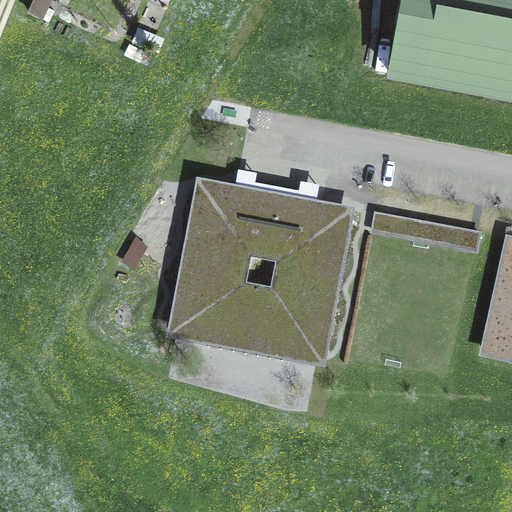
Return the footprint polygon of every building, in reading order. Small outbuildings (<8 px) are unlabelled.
[(35,0),(30,12),(41,18),(49,0),(35,0)] [(511,0),(406,0),(392,77),(511,98),(511,0)] [(177,329),(318,356),(345,214),(312,208),(313,203),(249,190),(237,189),(236,193),(203,187),(177,329)] [(477,252),(482,228),(376,206),(371,231),(477,252)] [(511,240),(509,240),(485,351),(511,357),(511,240)]
